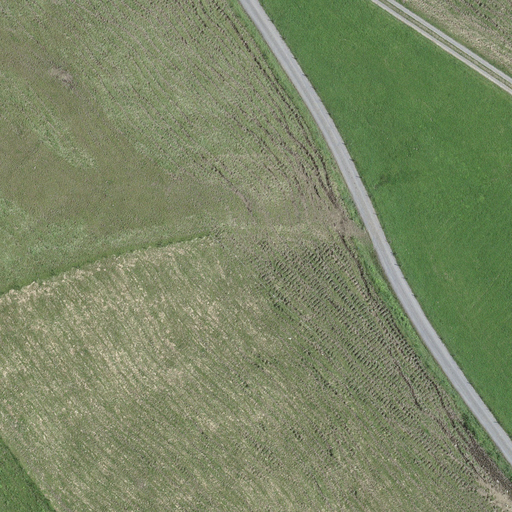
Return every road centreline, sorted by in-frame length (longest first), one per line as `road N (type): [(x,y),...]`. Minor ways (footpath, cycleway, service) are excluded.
road 1 (track): [(249,0),(327,126),(392,270),(511,455)]
road 2 (track): [(383,0),(511,86)]
